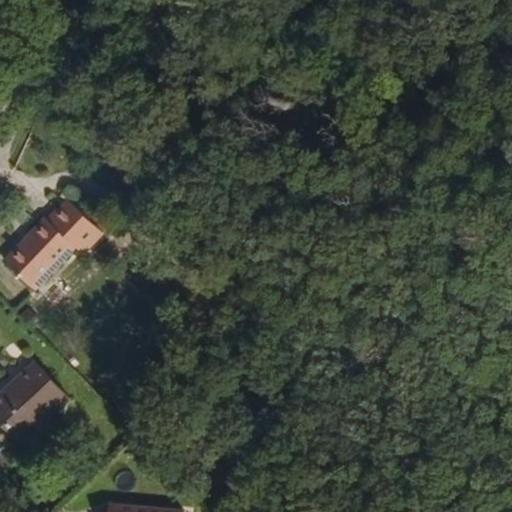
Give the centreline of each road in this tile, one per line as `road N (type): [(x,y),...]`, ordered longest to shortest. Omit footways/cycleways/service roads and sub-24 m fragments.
road 1 (track): [(153,0),(250,431),(256,511)]
road 2 (unclassified): [(0,129),(74,0)]
